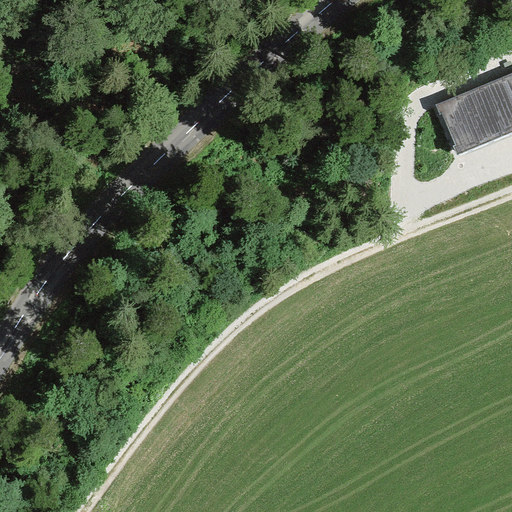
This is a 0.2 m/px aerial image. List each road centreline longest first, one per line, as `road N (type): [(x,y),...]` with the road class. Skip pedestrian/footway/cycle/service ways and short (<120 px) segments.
road 1 (track): [(511,189),(316,272),(242,320),(155,413),(82,511)]
road 2 (secondary): [(339,0),(215,102),(96,223),(0,358)]
